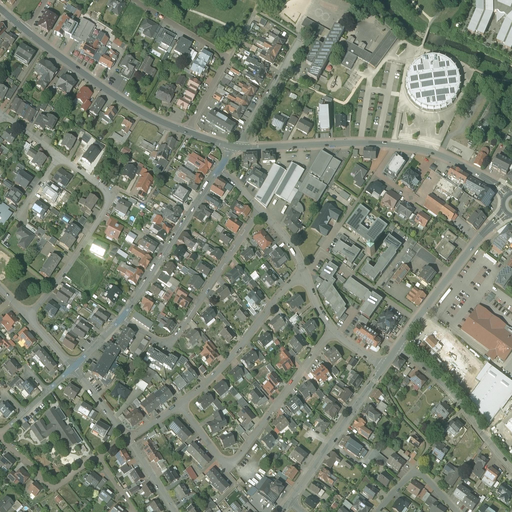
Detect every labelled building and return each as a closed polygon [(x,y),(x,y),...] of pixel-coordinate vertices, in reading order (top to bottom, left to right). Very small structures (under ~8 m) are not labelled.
[(124,5),(115,0),(113,0),(113,1),(110,5),(110,6),(115,9),(113,13),(118,16),(124,5)] [(511,3),(506,1),(503,0),(476,0),(477,3),(476,3),(476,7),(477,7),(477,12),(473,21),(472,21),(471,25),(468,32),(474,35),(475,33),(484,37),(493,15),(497,15),(497,16),(497,20),(499,21),(502,19),(503,18),(506,20),(497,42),(505,46),(504,48),(511,51),(511,47),(511,3)] [(82,12),(77,9),(73,17),(78,20),(82,12)] [(56,20),(46,14),(39,26),(39,27),(41,29),(48,34),(56,20)] [(66,20),(63,19),(54,34),(62,39),(64,35),(71,24),(66,21),(66,20)] [(94,27),(82,20),(77,27),(71,39),(79,44),(81,41),(83,42),(85,38),(90,41),(90,40),(95,43),(95,42),(98,37),(99,37),(99,36),(100,34),(92,30),(94,27)] [(157,27),(145,20),(141,28),(145,30),(143,34),(143,35),(151,39),(154,33),(157,27)] [(331,34),(322,29),(307,20),(303,27),(327,41),(324,47),(317,44),(307,61),(308,61),(307,64),(313,67),(308,76),(317,81),(322,71),(336,46),(348,52),(341,65),(350,71),(358,58),(369,64),(375,69),(399,38),(390,31),(372,55),(364,51),(366,46),(361,43),(358,48),(353,45),(355,40),(350,37),(347,41),(341,38),(344,31),(335,26),(331,34)] [(77,27),(71,24),(64,35),(71,39),(77,27)] [(174,36),(163,30),(159,37),(165,40),(162,45),(161,44),(158,49),(166,53),(169,47),(173,41),(171,40),(174,36)] [(280,33),(275,30),(273,34),(271,33),(269,36),(275,40),(274,43),(282,47),(286,42),(278,37),(280,33)] [(17,39),(9,34),(4,41),(6,42),(10,45),(12,46),(17,39)] [(90,41),(85,38),(83,42),(81,41),(79,44),(75,51),(81,54),(81,55),(82,55),(83,54),(92,60),(97,50),(100,45),(95,42),(95,43),(90,40),(90,41)] [(104,38),(103,39),(103,40),(100,45),(104,47),(108,40),(104,38)] [(127,46),(115,39),(113,43),(125,51),(127,46)] [(187,45),(180,41),(175,51),(179,53),(178,55),(187,60),(187,58),(189,56),(186,55),(189,50),(185,48),(187,45)] [(282,47),(274,43),(272,47),(271,48),(279,53),(282,47)] [(35,54),(22,45),(14,57),(15,57),(19,59),(18,60),(19,60),(19,59),(24,62),(23,63),(24,63),(24,62),(28,65),(28,66),(35,54)] [(279,53),(271,48),(270,50),(267,54),(276,59),(279,53)] [(202,51),(197,61),(196,63),(194,62),(189,71),(189,72),(191,73),(195,75),(197,76),(203,79),(208,70),(204,68),(206,66),(207,66),(212,57),(205,53),(202,52),(202,51)] [(267,54),(263,52),(259,58),(272,65),(276,59),(267,54)] [(103,57),(103,56),(99,64),(110,70),(114,62),(112,62),(116,56),(111,53),(108,59),(103,57)] [(439,57),(433,57),(433,55),(433,57),(427,58),(426,56),(426,58),(421,60),(420,59),(420,60),(415,64),(414,63),(415,64),(411,69),(410,68),(411,69),(408,74),(407,74),(408,75),(407,81),(405,80),(405,81),(407,81),(407,87),(405,87),(405,88),(407,87),(409,93),(407,94),(409,93),(412,99),(410,100),(411,100),(412,99),(416,104),(415,105),(416,104),(421,107),(421,109),(422,107),(427,109),(427,111),(428,109),(434,110),(434,112),(434,110),(440,109),(441,111),(440,109),(446,107),(447,108),(446,107),(451,103),(452,104),(453,104),(452,103),(456,98),(457,99),(456,98),(458,92),(460,93),(459,92),(460,86),(461,86),(460,86),(460,80),(461,80),(461,79),(460,79),(458,74),(460,73),(459,73),(458,73),(455,68),(456,67),(455,68),(451,63),(452,62),(451,63),(445,60),(446,58),(445,59),(439,57),(440,56),(439,56),(439,57)] [(134,61),(126,57),(120,67),(125,69),(121,76),(128,81),(133,73),(132,73),(134,70),(134,68),(131,66),(134,61)] [(152,62),(147,59),(140,71),(148,76),(147,78),(151,80),(156,72),(149,68),(152,62)] [(268,67),(263,64),(262,64),(262,65),(261,66),(257,64),(258,63),(253,60),(250,65),(255,68),(265,74),(267,74),(268,71),(267,71),(269,68),(268,68),(268,67)] [(45,64),(42,62),(34,73),(37,75),(40,78),(40,77),(42,79),(36,87),(43,92),(46,88),(57,72),(52,69),(53,69),(50,67),(48,66),(48,65),(46,64),(45,64)] [(17,67),(11,77),(16,80),(22,71),(17,67)] [(265,74),(255,68),(253,70),(254,71),(257,72),(257,71),(258,72),(256,76),(263,81),(266,76),(264,75),(265,74)] [(57,72),(46,88),(54,93),(55,91),(56,92),(57,90),(58,90),(56,88),(61,81),(56,78),(59,74),(57,72)] [(256,76),(249,72),(246,77),(253,81),(256,76)] [(263,81),(256,76),(253,81),(252,82),(258,86),(259,84),(260,84),(260,85),(263,81)] [(66,78),(63,77),(61,81),(56,88),(58,90),(57,90),(65,96),(66,95),(68,97),(76,85),(73,84),(74,83),(71,81),(69,80),(66,78)] [(186,81),(180,77),(176,85),(182,88),(186,81)] [(193,82),(191,80),(187,87),(189,89),(182,101),(180,100),(176,107),(186,112),(189,105),(190,105),(191,103),(192,104),(196,95),(196,94),(197,93),(196,92),(200,85),(193,82)] [(258,90),(251,86),(248,90),(247,89),(248,88),(245,87),(245,85),(241,83),(239,87),(243,89),(254,96),(258,90)] [(14,86),(11,90),(8,89),(7,91),(14,94),(18,88),(14,86)] [(170,86),(167,93),(160,89),(156,98),(161,101),(161,100),(169,104),(173,96),(171,95),(175,89),(170,86)] [(83,89),(76,99),(84,105),(86,102),(91,95),(83,89)] [(14,94),(7,91),(4,98),(10,101),(14,94)] [(254,96),(247,92),(246,94),(244,97),(251,101),(254,96)] [(251,101),(244,97),(243,99),(241,102),(248,106),(251,101)] [(16,100),(11,111),(16,114),(21,104),(22,103),(16,100)] [(98,100),(89,113),(92,115),(91,117),(95,119),(100,112),(105,104),(98,100)] [(492,101),(476,127),(485,132),(500,106),(496,104),(495,103),(492,101)] [(44,102),(41,107),(40,110),(44,112),(48,105),(44,102)] [(86,102),(84,105),(81,110),(86,113),(91,105),(86,102)] [(248,106),(241,102),(241,103),(240,104),(238,107),(245,111),(248,106)] [(238,108),(228,103),(227,106),(231,109),(236,112),(238,108)] [(30,109),(21,104),(16,114),(19,115),(18,116),(24,119),(29,109),(30,109)] [(245,111),(238,107),(238,108),(236,112),(242,116),(245,111)] [(116,113),(110,108),(105,115),(104,116),(110,121),(116,113)] [(310,111),(305,108),(302,113),(307,116),(310,111)] [(328,108),(319,109),(319,116),(319,125),(320,125),(320,132),(330,131),(329,122),(330,122),(329,117),(328,108)] [(29,109),(24,119),(23,120),(29,123),(35,112),(29,109)] [(226,117),(213,110),(212,112),(225,120),(226,117)] [(212,112),(208,120),(212,127),(216,130),(215,132),(217,133),(218,131),(222,133),(233,131),(234,130),(235,130),(236,127),(236,126),(229,122),(231,120),(226,117),(225,120),(212,112)] [(236,112),(235,113),(235,114),(232,118),(239,122),(242,116),(236,112)] [(335,117),(335,129),(346,129),(346,123),(350,122),(351,115),(344,115),(344,117),(335,117)] [(46,120),(40,117),(35,125),(37,126),(36,128),(43,131),(45,128),(49,130),(51,128),(52,129),(57,121),(47,117),(46,120)] [(287,123),(276,117),(272,126),(276,128),(276,127),(282,130),(282,131),(287,123)] [(133,124),(126,119),(122,126),(124,127),(126,129),(129,131),(133,124)] [(312,127),(301,121),(297,129),(308,135),(312,127)] [(146,131),(138,127),(133,136),(131,139),(136,142),(137,140),(139,141),(139,139),(141,140),(146,131)] [(14,135),(8,130),(2,138),(7,142),(8,141),(12,144),(17,137),(15,135),(14,135)] [(119,136),(114,133),(111,138),(120,143),(122,139),(119,137),(119,136)] [(75,140),(67,136),(61,147),(70,151),(75,140)] [(122,139),(120,143),(124,146),(128,139),(124,136),(122,139)] [(164,148),(160,147),(158,154),(156,158),(157,158),(161,160),(166,161),(168,155),(167,154),(168,150),(172,151),(175,142),(168,139),(164,148)] [(148,144),(143,141),(140,147),(151,154),(153,152),(155,148),(148,144)] [(25,143),(21,149),(27,153),(31,147),(25,143)] [(9,151),(2,146),(0,148),(0,150),(2,152),(2,153),(6,156),(9,151)] [(91,147),(82,160),(90,165),(99,153),(91,147)] [(131,151),(125,148),(121,153),(127,157),(131,151)] [(38,155),(30,150),(27,155),(35,160),(38,155)] [(376,150),(365,150),(364,159),(375,160),(376,150)] [(483,150),(482,151),(480,154),(480,153),(474,165),(482,169),(487,158),(487,157),(488,155),(488,153),(487,151),(485,150),(483,150)] [(158,154),(153,152),(151,154),(149,157),(156,160),(157,158),(156,158),(158,154)] [(341,163),(321,152),(298,192),(318,203),(341,163)] [(199,156),(194,153),(190,158),(201,165),(203,162),(197,158),(199,156)] [(46,159),(39,154),(38,155),(35,160),(31,165),(36,168),(37,167),(39,169),(46,159)] [(273,154),(263,154),(263,163),(275,163),(275,158),(273,158),(273,154)] [(396,156),(387,170),(395,176),(405,162),(396,156)] [(511,163),(498,157),(492,168),(498,171),(500,173),(501,172),(506,175),(509,170),(511,164),(511,163)] [(201,165),(190,158),(187,162),(194,167),(194,166),(199,168),(200,169),(202,166),(201,165)] [(166,161),(161,160),(157,165),(161,168),(162,168),(166,161)] [(213,165),(206,160),(204,163),(203,162),(201,165),(208,170),(209,170),(213,165)] [(166,161),(162,168),(161,168),(160,168),(158,171),(162,174),(169,163),(166,161)] [(274,165),(266,178),(259,190),(254,198),(266,209),(274,195),(291,204),(294,199),(297,194),(293,192),(305,171),(291,164),(286,172),(274,165)] [(13,173),(19,177),(22,173),(25,169),(19,165),(13,173)] [(368,172),(358,165),(353,172),(356,174),(355,176),(356,176),(357,174),(358,175),(354,181),(357,183),(359,185),(361,181),(368,172)] [(208,170),(202,166),(200,169),(198,172),(204,176),(205,176),(206,175),(206,174),(208,170)] [(136,171),(128,167),(123,176),(131,181),(136,171)] [(469,178),(452,168),(446,180),(457,188),(462,191),(464,187),(469,178)] [(188,175),(179,169),(177,172),(186,178),(188,175)] [(72,178),(60,170),(54,179),(59,183),(62,185),(63,183),(66,186),(72,178)] [(259,190),(266,178),(257,172),(254,170),(246,182),(259,190)] [(186,178),(177,172),(175,175),(178,177),(178,178),(184,182),(186,178)] [(418,178),(409,172),(401,183),(411,190),(414,186),(415,185),(414,184),(415,181),(418,178)] [(19,177),(15,183),(25,190),(32,180),(22,173),(19,177)] [(145,176),(143,175),(142,177),(140,182),(149,187),(151,183),(150,182),(152,180),(145,176)] [(202,180),(196,176),(193,180),(192,182),(198,186),(202,180)] [(446,180),(443,178),(437,186),(445,192),(451,197),(451,196),(452,197),(457,188),(446,180)] [(487,187),(469,178),(464,187),(479,195),(479,196),(480,197),(486,189),(487,187)] [(233,188),(218,179),(213,186),(222,192),(222,191),(224,189),(230,193),(233,188)] [(13,186),(6,181),(3,185),(10,190),(13,186)] [(149,187),(140,182),(136,188),(140,191),(146,193),(149,187)] [(198,186),(192,182),(191,184),(188,188),(195,192),(199,186),(198,186)] [(385,189),(376,183),(374,187),(371,191),(374,193),(380,197),(382,198),(386,193),(384,191),(385,189)] [(60,192),(50,185),(43,195),(54,202),(60,192)] [(371,185),(366,192),(371,196),(374,193),(371,191),(374,187),(371,185)] [(222,192),(213,186),(210,191),(221,198),(224,193),(222,191),(222,192)] [(177,193),(169,188),(166,193),(174,198),(175,197),(177,193)] [(452,197),(457,200),(458,200),(463,193),(462,191),(457,188),(452,197)] [(480,197),(478,199),(474,196),(472,199),(487,209),(491,203),(490,202),(493,197),(493,194),(486,189),(480,197)] [(22,196),(13,190),(6,200),(15,206),(22,196)] [(193,195),(186,191),(184,195),(182,197),(189,201),(193,195)] [(342,191),(339,196),(347,201),(350,197),(342,191)] [(384,201),(383,202),(385,204),(385,205),(387,207),(395,196),(396,197),(397,197),(390,192),(389,194),(388,195),(384,200),(384,201)] [(71,196),(66,193),(63,198),(68,201),(71,196)] [(90,195),(86,202),(81,199),(78,204),(84,207),(83,208),(84,208),(87,210),(90,212),(91,212),(98,201),(90,195)] [(446,206),(431,195),(426,203),(440,213),(446,206)] [(396,197),(395,196),(387,207),(390,208),(391,208),(393,209),(395,207),(399,201),(400,199),(397,197),(396,197)] [(189,201),(182,197),(181,199),(178,203),(185,207),(189,201)] [(216,203),(207,197),(202,205),(209,209),(211,207),(217,210),(220,205),(216,203)] [(291,204),(287,212),(290,214),(292,211),(294,212),(298,204),(300,202),(294,199),(291,204)] [(130,207),(120,201),(115,211),(116,210),(125,215),(125,216),(130,207)] [(48,210),(37,203),(32,211),(38,215),(38,214),(42,217),(42,218),(48,210)] [(440,213),(426,203),(424,206),(437,216),(440,213)] [(298,204),(294,212),(300,215),(300,214),(300,213),(303,213),(303,212),(303,211),(303,209),(302,208),(302,207),(301,206),(300,205),(299,204),(298,204)] [(341,214),(326,205),(311,229),(322,236),(326,238),(330,230),(326,227),(331,219),(337,222),(341,214)] [(397,209),(395,213),(398,215),(399,213),(403,208),(400,205),(397,209)] [(414,211),(405,205),(403,208),(399,213),(408,219),(414,211)] [(12,215),(0,206),(0,218),(2,220),(0,222),(0,224),(3,226),(12,215)] [(457,214),(446,206),(440,213),(451,221),(457,214)] [(200,207),(194,216),(193,218),(201,223),(202,221),(205,216),(208,219),(212,214),(200,207)] [(241,211),(239,213),(246,218),(250,211),(244,207),(243,207),(241,211)] [(369,244),(370,243),(373,246),(388,227),(378,220),(369,233),(360,226),(369,214),(360,207),(346,226),(350,228),(349,230),(369,244)] [(173,212),(171,214),(178,218),(180,214),(181,214),(182,213),(182,212),(175,208),(173,212)] [(59,214),(53,209),(50,212),(57,217),(59,214)] [(487,217),(477,209),(467,222),(476,229),(487,217)] [(161,210),(157,217),(163,221),(166,216),(163,214),(165,212),(161,210)] [(290,214),(285,223),(288,225),(287,226),(295,235),(300,231),(295,225),(300,215),(294,212),(292,211),(290,214)] [(220,216),(214,212),(211,217),(217,221),(220,216)] [(237,218),(230,213),(227,217),(231,219),(234,221),(237,218)] [(178,218),(171,214),(170,217),(167,220),(174,224),(178,219),(178,218)] [(430,220),(421,214),(418,218),(416,222),(417,223),(425,228),(430,220)] [(71,218),(66,215),(62,221),(67,224),(71,218)] [(414,216),(409,223),(414,226),(417,223),(416,222),(418,218),(414,216)] [(87,221),(82,217),(78,223),(83,227),(87,221)] [(163,221),(157,217),(153,223),(155,225),(157,223),(160,225),(163,221)] [(234,221),(231,219),(226,227),(236,233),(241,226),(234,221)] [(116,225),(112,223),(110,227),(108,230),(107,230),(105,234),(117,240),(122,229),(116,225)] [(71,225),(65,234),(66,235),(74,241),(74,240),(80,232),(71,225)] [(171,229),(164,225),(162,229),(161,231),(167,235),(168,235),(171,229)] [(511,229),(508,227),(500,236),(500,237),(508,243),(511,237),(511,229)] [(34,237),(21,228),(17,234),(23,238),(18,245),(25,250),(34,237)] [(44,236),(37,231),(35,235),(41,239),(42,238),(44,236)] [(167,235),(161,231),(159,233),(157,237),(163,241),(167,235)] [(457,239),(448,231),(445,235),(449,238),(448,240),(453,244),(457,239)] [(267,237),(262,232),(253,239),(258,245),(267,237)] [(137,238),(129,233),(125,240),(132,245),(137,238)] [(190,238),(183,233),(178,241),(192,250),(195,245),(195,244),(188,240),(190,238)] [(232,239),(224,234),(219,240),(223,243),(227,246),(228,246),(232,239)] [(66,235),(64,239),(64,238),(59,244),(68,251),(75,241),(74,240),(74,241),(66,235)] [(348,239),(342,235),(339,240),(345,244),(348,239)] [(511,237),(508,243),(500,237),(500,236),(497,240),(496,240),(495,240),(494,241),(494,242),(495,242),(493,245),(504,253),(505,252),(511,256),(511,254),(511,237)] [(52,237),(48,243),(53,246),(57,241),(52,237)] [(272,243),(267,237),(258,245),(263,250),(263,251),(267,248),(272,243)] [(396,255),(402,247),(389,237),(383,245),(387,247),(390,249),(385,256),(384,255),(381,259),(389,265),(397,256),(396,255)] [(41,239),(34,249),(39,253),(47,242),(42,238),(41,239)] [(445,238),(438,247),(440,248),(437,253),(445,259),(451,252),(448,250),(453,244),(448,240),(445,238)] [(153,244),(144,239),(142,241),(138,249),(143,252),(144,249),(148,251),(152,244),(153,244)] [(202,243),(198,240),(195,244),(195,245),(202,250),(205,245),(202,243)] [(102,246),(94,242),(89,252),(95,255),(95,254),(103,257),(102,259),(103,259),(106,253),(105,253),(107,248),(102,246)] [(348,263),(352,265),(360,252),(353,247),(351,250),(339,242),(332,252),(336,255),(338,253),(349,261),(348,263)] [(159,248),(152,244),(148,251),(147,252),(154,256),(159,248)] [(119,249),(113,246),(110,252),(116,255),(117,254),(119,249)] [(138,249),(135,247),(134,249),(144,256),(146,254),(143,252),(138,249)] [(222,255),(214,250),(209,247),(207,251),(208,252),(211,254),(210,257),(217,262),(222,255)] [(185,253),(178,248),(172,257),(181,263),(184,259),(183,259),(182,258),(185,253)] [(144,256),(134,249),(131,253),(142,260),(144,256)] [(249,249),(240,257),(246,263),(245,262),(248,259),(249,260),(254,256),(252,253),(249,249)] [(282,254),(278,249),(271,255),(277,262),(274,264),(278,269),(288,260),(282,253),(282,254)] [(371,249),(367,253),(371,257),(375,253),(371,249)] [(126,260),(117,254),(116,255),(114,258),(122,263),(123,263),(126,260)] [(60,261),(52,255),(40,274),(48,279),(60,261)] [(151,260),(144,256),(142,260),(138,265),(145,270),(151,260)] [(122,263),(114,258),(112,262),(120,268),(122,263)] [(410,262),(406,258),(402,262),(407,266),(410,262)] [(382,275),(389,265),(381,259),(378,263),(379,264),(374,271),(367,265),(361,273),(365,276),(374,282),(381,274),(382,275)] [(131,269),(125,266),(126,265),(123,263),(122,263),(120,268),(132,275),(134,273),(130,270),(131,269)] [(175,268),(168,263),(162,273),(169,278),(175,268)] [(212,269),(203,263),(198,271),(207,277),(212,269)] [(323,286),(319,291),(322,293),(320,295),(325,298),(324,299),(327,300),(325,302),(330,305),(329,306),(332,308),(331,309),(335,312),(334,313),(337,315),(336,317),(340,320),(344,323),(348,317),(344,314),(347,311),(344,309),(346,307),(333,287),(336,282),(333,280),(333,279),(337,273),(336,272),(338,269),(330,264),(328,266),(326,265),(320,273),(322,274),(320,277),(329,283),(328,285),(318,278),(316,281),(323,286)] [(403,266),(392,280),(399,285),(410,271),(403,266)] [(188,271),(183,267),(180,273),(185,276),(188,271)] [(237,267),(225,278),(232,286),(236,283),(235,282),(243,275),(237,267)] [(507,267),(502,274),(501,274),(499,277),(500,277),(495,284),(505,291),(511,280),(511,268),(511,270),(507,268),(507,267)] [(132,275),(120,268),(119,270),(118,270),(118,271),(128,278),(129,277),(131,278),(132,275)] [(436,274),(427,268),(419,279),(423,282),(424,280),(427,283),(430,281),(431,281),(436,274)] [(143,274),(136,269),(134,273),(132,275),(139,280),(143,274)] [(277,282),(269,272),(261,279),(264,284),(266,282),(270,287),(277,282)] [(169,278),(162,273),(158,280),(166,286),(171,279),(169,278)] [(139,280),(132,275),(131,278),(128,281),(130,283),(130,284),(131,285),(132,284),(135,286),(139,280)] [(252,280),(248,275),(244,279),(248,284),(249,283),(252,280)] [(339,275),(336,279),(343,284),(346,281),(339,275)] [(203,283),(194,277),(188,285),(197,291),(203,283)] [(370,320),(382,301),(350,279),(343,289),(366,305),(360,313),(370,320)] [(258,286),(252,280),(249,283),(254,290),(258,286)] [(162,290),(154,285),(150,291),(158,296),(162,290)] [(69,290),(64,287),(61,292),(69,299),(70,299),(73,294),(74,294),(69,290)] [(79,293),(71,287),(69,290),(74,294),(73,294),(77,297),(79,293)] [(109,287),(102,298),(110,303),(113,305),(120,294),(117,292),(109,287)] [(230,295),(223,287),(216,293),(222,301),(230,295)] [(414,289),(407,298),(408,299),(412,302),(420,293),(415,289),(414,289)] [(188,295),(180,290),(177,295),(181,298),(182,296),(186,298),(188,295)] [(255,290),(247,297),(251,301),(252,301),(256,306),(263,300),(255,290)] [(168,291),(162,299),(167,302),(173,294),(168,291)] [(61,292),(60,292),(56,297),(61,301),(66,304),(69,299),(61,292)] [(420,293),(412,302),(419,307),(426,297),(423,295),(423,294),(421,293),(420,293)] [(234,294),(231,297),(235,302),(236,301),(239,299),(234,294)] [(304,303),(297,295),(286,304),(292,311),(297,307),(298,308),(304,303)] [(186,298),(182,296),(181,298),(177,304),(180,306),(179,306),(182,309),(183,308),(185,310),(191,302),(186,298)] [(155,303),(146,297),(142,304),(145,307),(150,310),(151,309),(151,310),(151,309),(155,303)] [(45,311),(49,314),(48,316),(50,318),(50,317),(52,319),(53,317),(54,317),(59,308),(57,307),(51,302),(45,311)] [(248,309),(242,302),(239,305),(245,311),(248,309)] [(66,308),(59,303),(57,307),(59,308),(64,312),(66,308)] [(106,311),(98,306),(95,309),(99,311),(104,314),(106,311)] [(209,309),(200,317),(206,325),(215,317),(209,309)] [(506,326),(486,311),(483,312),(481,314),(480,313),(481,312),(477,309),(476,310),(461,330),(474,338),(473,339),(492,352),(488,357),(493,361),(496,356),(505,362),(511,351),(511,336),(503,330),(506,326)] [(249,318),(242,310),(235,315),(242,324),(249,318)] [(104,314),(99,311),(96,316),(95,316),(104,322),(105,323),(109,317),(104,314)] [(153,324),(136,312),(132,318),(149,329),(153,324)] [(225,319),(220,313),(216,316),(222,322),(225,319)] [(397,325),(400,321),(388,313),(386,315),(384,314),(379,321),(380,322),(378,324),(374,321),(369,328),(375,332),(377,329),(388,337),(392,331),(394,332),(397,327),(395,326),(397,325)] [(3,320),(3,321),(4,322),(1,325),(7,331),(17,322),(10,314),(3,320)] [(296,315),(290,320),(292,323),(298,317),(296,315)] [(104,322),(95,316),(96,316),(95,316),(91,321),(96,325),(101,328),(104,322)] [(162,319),(159,317),(157,321),(164,326),(167,323),(162,320),(162,319)] [(279,317),(269,325),(275,333),(285,325),(282,321),(279,317)] [(290,320),(287,317),(282,321),(285,325),(289,330),(294,326),(292,323),(290,320)] [(301,320),(298,317),(292,323),(294,326),(301,320)] [(175,325),(168,321),(167,323),(164,326),(163,329),(170,333),(175,325)] [(312,321),(302,329),(308,336),(318,328),(312,321)] [(86,326),(81,322),(77,327),(77,328),(86,334),(87,334),(91,329),(86,326)] [(503,330),(511,336),(511,329),(510,328),(510,329),(506,326),(503,330)] [(77,327),(73,332),(73,333),(78,336),(83,339),(86,334),(77,328),(77,327)] [(364,330),(360,327),(354,335),(364,341),(363,342),(366,344),(366,343),(372,347),(376,350),(378,347),(382,342),(377,339),(378,338),(376,337),(372,335),(372,334),(370,333),(364,329),(364,330)] [(18,334),(21,337),(26,332),(27,332),(24,328),(18,334)] [(236,338),(227,328),(218,335),(218,336),(220,334),(225,340),(224,340),(228,344),(232,340),(231,339),(234,337),(236,339),(236,338)] [(297,329),(293,332),(298,337),(299,336),(302,334),(297,329)] [(134,336),(125,330),(114,348),(120,351),(123,354),(129,345),(128,345),(131,341),(134,336)] [(194,331),(185,339),(192,346),(200,339),(194,331)] [(21,337),(19,339),(28,349),(35,343),(26,332),(21,337)] [(69,334),(68,333),(65,339),(66,339),(67,338),(73,343),(76,338),(69,334)] [(277,340),(271,333),(268,336),(272,341),(273,343),(277,340)] [(266,334),(257,341),(263,348),(272,341),(268,336),(266,334)] [(298,337),(290,344),(299,354),(308,347),(299,336),(298,337)] [(73,343),(67,338),(66,339),(63,344),(66,346),(66,347),(68,349),(69,348),(72,351),(76,345),(73,343)] [(143,339),(131,358),(136,362),(148,343),(143,339)] [(8,343),(5,340),(2,342),(3,344),(3,345),(7,349),(10,346),(8,343)] [(208,341),(206,343),(204,345),(207,349),(209,347),(211,349),(214,347),(208,341)] [(38,345),(31,351),(32,350),(34,352),(33,353),(33,354),(40,348),(38,345)] [(120,351),(110,346),(104,355),(114,361),(120,351)] [(40,348),(33,354),(35,356),(42,350),(40,348)] [(217,358),(209,348),(201,355),(210,364),(217,358)] [(169,360),(151,349),(146,356),(149,358),(148,360),(161,368),(162,366),(169,370),(171,366),(173,367),(177,362),(170,358),(169,360)] [(341,358),(334,349),(324,357),(332,366),(341,358)] [(35,356),(36,356),(41,361),(47,356),(42,350),(35,356)] [(297,356),(292,350),(289,353),(292,357),(293,359),(297,356)] [(289,353),(287,351),(281,356),(285,361),(287,359),(288,360),(292,357),(289,353)] [(252,352),(241,361),(242,361),(244,364),(247,368),(248,368),(250,370),(254,366),(252,364),(257,359),(258,359),(252,352)] [(265,359),(259,353),(256,355),(262,362),(265,359)] [(114,361),(104,355),(99,365),(110,372),(114,364),(115,362),(114,361)] [(47,356),(41,361),(45,367),(52,361),(47,356)] [(406,363),(398,358),(392,366),(400,372),(406,363)] [(285,361),(281,365),(280,363),(276,366),(280,369),(282,368),(286,372),(293,366),(288,360),(287,359),(285,361)] [(11,363),(6,367),(9,371),(10,371),(14,375),(13,375),(13,376),(20,369),(13,361),(11,363)] [(52,361),(45,367),(50,372),(49,373),(50,373),(52,371),(56,367),(52,361)] [(121,368),(114,364),(110,372),(116,376),(121,368)] [(131,364),(126,372),(130,375),(136,366),(131,364)] [(110,372),(99,365),(93,375),(102,380),(104,381),(110,372)] [(275,372),(269,365),(266,368),(272,375),(273,374),(275,372)] [(487,365),(476,380),(480,384),(486,376),(511,394),(511,383),(501,375),(487,365)] [(324,370),(321,366),(321,367),(317,370),(318,371),(317,372),(316,371),(311,375),(314,378),(319,385),(322,382),(323,383),(328,380),(327,379),(330,376),(325,370),(325,369),(324,370)] [(248,374),(243,367),(239,371),(244,376),(243,376),(244,377),(248,374)] [(234,371),(228,376),(228,375),(234,383),(243,376),(244,376),(239,371),(237,368),(233,371),(234,371)] [(339,373),(334,368),(330,371),(335,377),(339,373)] [(407,368),(403,375),(407,377),(411,371),(407,368)] [(147,369),(140,381),(148,386),(153,379),(156,374),(147,369)] [(190,370),(189,371),(181,378),(181,379),(187,386),(196,378),(190,370)] [(162,381),(156,374),(153,379),(156,383),(158,381),(160,383),(162,381)] [(281,383),(273,374),(272,375),(267,379),(270,383),(272,385),(271,386),(274,390),(276,388),(281,383)] [(427,382),(417,374),(411,381),(420,389),(427,382)] [(17,376),(7,386),(11,389),(15,385),(20,380),(17,376)] [(356,377),(355,376),(354,377),(349,385),(357,390),(359,386),(362,381),(356,377)] [(488,426),(511,394),(486,376),(481,382),(480,384),(469,399),(488,426)] [(181,379),(176,383),(175,383),(172,386),(178,394),(187,386),(181,379)] [(20,380),(15,385),(19,389),(24,384),(20,380)] [(37,389),(30,380),(22,386),(30,395),(37,389)] [(148,386),(140,381),(135,387),(144,392),(148,386)] [(222,382),(213,389),(220,397),(228,390),(222,382)] [(256,382),(252,385),(255,389),(256,388),(259,391),(262,389),(256,382)] [(272,385),(270,383),(269,384),(267,384),(267,385),(264,387),(270,395),(275,391),(275,390),(276,389),(276,388),(274,390),(271,386),(272,385)] [(309,383),(303,388),(299,392),(299,391),(306,400),(309,397),(311,398),(310,397),(315,392),(313,389),(309,383)] [(129,393),(118,385),(111,396),(115,399),(118,396),(125,400),(129,393)] [(343,389),(338,385),(336,388),(334,387),(332,389),(341,395),(345,390),(343,389)] [(79,392),(69,386),(63,394),(67,397),(68,396),(74,400),(79,392)] [(440,395),(433,387),(422,397),(426,400),(429,397),(432,400),(434,402),(435,400),(440,395)] [(164,388),(158,393),(166,402),(172,397),(164,388)] [(238,394),(233,388),(229,391),(235,397),(238,394)] [(378,388),(376,390),(370,399),(379,405),(381,402),(378,400),(382,394),(379,392),(380,391),(378,388)] [(256,390),(250,395),(253,400),(251,401),(255,406),(256,405),(259,408),(262,405),(262,406),(268,401),(264,397),(263,398),(256,390)] [(319,390),(315,394),(320,400),(321,401),(325,396),(319,390)] [(341,395),(338,399),(346,404),(352,395),(345,390),(341,395)] [(166,402),(158,393),(153,397),(160,406),(161,407),(166,402)] [(214,402),(207,394),(198,402),(204,410),(214,402)] [(154,410),(160,406),(153,397),(152,396),(147,401),(154,410)] [(329,396),(325,402),(329,405),(330,403),(334,405),(336,402),(329,396)] [(242,398),(236,403),(243,411),(245,409),(248,406),(242,398)] [(136,399),(133,403),(138,409),(140,407),(142,405),(136,399)] [(296,399),(291,404),(290,404),(287,407),(292,413),(298,408),(300,411),(299,409),(302,406),(296,399)] [(223,407),(217,400),(213,404),(218,410),(220,409),(223,407)] [(439,404),(435,400),(434,402),(432,400),(429,402),(435,408),(439,404)] [(154,410),(147,401),(142,405),(140,407),(148,416),(154,410)] [(388,407),(381,402),(379,405),(376,408),(383,414),(388,407)] [(14,411),(6,403),(4,405),(0,409),(0,410),(4,414),(3,415),(6,418),(14,411)] [(334,405),(330,403),(329,405),(324,412),(332,419),(339,409),(334,405)] [(435,408),(433,410),(435,413),(437,411),(442,406),(440,403),(435,408)] [(92,410),(83,404),(78,412),(87,417),(87,418),(92,410)] [(448,407),(444,404),(442,406),(437,411),(440,415),(440,414),(446,420),(452,413),(447,408),(448,407)] [(312,413),(306,406),(303,409),(309,417),(312,413)] [(365,409),(364,411),(362,414),(365,416),(370,419),(371,418),(374,420),(373,422),(377,424),(381,419),(379,418),(380,417),(374,413),(375,411),(368,406),(366,409),(365,409)] [(54,412),(53,409),(45,415),(52,425),(45,429),(43,425),(44,425),(42,421),(30,428),(40,443),(46,439),(45,439),(56,431),(68,450),(77,444),(71,436),(73,434),(71,430),(69,427),(66,429),(61,422),(54,412)] [(59,409),(54,412),(61,422),(66,419),(59,409)] [(243,411),(238,415),(243,422),(244,423),(247,426),(255,419),(251,415),(251,416),(245,409),(243,411)] [(136,411),(135,410),(135,411),(130,415),(137,423),(142,418),(136,411)] [(221,413),(213,417),(215,421),(214,423),(217,422),(217,421),(221,428),(226,426),(223,419),(224,418),(221,413)] [(137,423),(130,415),(125,419),(132,427),(137,423)] [(330,424),(319,417),(316,421),(320,423),(315,429),(322,434),(330,424)] [(287,424),(282,418),(274,425),(280,433),(287,426),(288,425),(287,424)] [(366,424),(359,419),(353,428),(360,433),(363,428),(366,424)] [(297,427),(292,420),(287,424),(288,425),(287,426),(292,432),(297,427)] [(455,420),(449,426),(457,434),(463,427),(455,420)] [(184,429),(176,421),(169,428),(177,436),(184,429)] [(214,423),(213,423),(208,425),(212,434),(221,430),(221,428),(217,421),(217,422),(214,423)] [(105,427),(98,423),(95,428),(96,428),(95,431),(99,433),(98,435),(104,438),(105,436),(109,430),(105,427)] [(165,427),(160,431),(163,436),(168,432),(165,427)] [(245,433),(240,427),(236,430),(241,436),(245,433)] [(363,428),(360,433),(359,434),(368,440),(372,435),(363,429),(364,428),(363,428)] [(81,442),(72,429),(71,430),(73,434),(71,436),(77,444),(77,445),(81,442)] [(184,429),(177,436),(182,441),(181,442),(183,444),(184,444),(191,437),(184,429)] [(154,431),(147,435),(149,439),(156,435),(154,431)] [(231,435),(224,438),(224,437),(219,439),(224,449),(235,444),(231,435)] [(275,442),(270,435),(261,442),(266,448),(269,445),(270,446),(275,442)] [(418,439),(415,436),(414,437),(409,443),(417,449),(422,443),(418,440),(418,439)] [(346,437),(340,446),(347,451),(353,442),(346,437)] [(151,441),(145,445),(147,448),(144,450),(148,456),(155,451),(153,449),(155,448),(154,446),(151,441)] [(437,441),(433,448),(436,450),(439,445),(444,449),(445,447),(437,441)] [(363,449),(353,442),(347,451),(357,458),(363,449)] [(183,444),(176,451),(179,454),(187,447),(184,444),(183,444)] [(210,462),(193,445),(186,452),(187,452),(190,455),(200,466),(200,465),(203,468),(203,469),(210,462)] [(444,449),(439,445),(436,450),(432,455),(442,462),(445,456),(446,455),(448,452),(445,449),(444,451),(443,450),(444,449)] [(308,457),(298,449),(291,457),(297,462),(301,465),(308,457)] [(363,449),(357,458),(359,459),(365,451),(363,449)] [(380,453),(375,449),(368,459),(373,463),(375,460),(379,454),(380,453)] [(124,451),(116,456),(118,460),(122,466),(126,464),(125,464),(130,460),(124,451)] [(155,451),(148,456),(151,462),(155,460),(157,463),(163,460),(158,453),(157,454),(155,452),(155,451)] [(331,453),(323,465),(330,469),(336,461),(338,458),(331,453)] [(389,462),(379,454),(375,460),(384,468),(387,464),(389,462)] [(389,462),(387,464),(388,464),(388,463),(392,467),(399,473),(405,464),(394,455),(389,462)] [(4,459),(0,463),(1,463),(6,468),(6,467),(9,469),(8,470),(15,463),(7,456),(4,459)] [(479,456),(474,463),(476,464),(477,465),(472,474),(477,478),(482,471),(481,470),(483,468),(483,469),(488,462),(480,457),(479,456)] [(164,462),(163,460),(157,463),(162,471),(168,466),(165,461),(164,462)] [(461,474),(448,465),(445,470),(450,474),(444,482),(452,487),(461,474)] [(197,479),(190,468),(185,471),(189,478),(193,483),(196,480),(197,479)] [(298,473),(291,468),(286,475),(285,476),(292,481),(298,473)] [(178,479),(172,469),(164,474),(170,484),(178,479)] [(500,475),(491,469),(485,477),(484,478),(486,479),(487,479),(490,481),(493,484),(495,481),(500,475)] [(26,474),(21,470),(16,475),(14,477),(15,478),(23,485),(29,478),(25,475),(26,474)] [(143,479),(137,470),(130,475),(136,484),(143,479)] [(213,470),(206,476),(210,481),(209,482),(212,485),(219,478),(220,477),(213,470)] [(331,475),(324,470),(318,478),(326,483),(327,482),(330,478),(331,475)] [(12,472),(7,478),(12,482),(15,478),(14,477),(16,475),(12,472)] [(393,480),(384,473),(378,481),(387,488),(393,480)] [(101,481),(93,474),(87,481),(91,484),(90,485),(95,489),(96,487),(101,481)] [(197,479),(196,480),(199,483),(205,478),(202,474),(197,479)] [(224,483),(220,479),(220,478),(219,478),(212,485),(212,486),(221,495),(229,488),(224,483)] [(493,484),(490,481),(487,479),(486,479),(484,478),(482,482),(490,488),(492,490),(497,482),(495,481),(493,484)] [(102,479),(101,481),(96,487),(100,490),(106,483),(102,479)] [(245,486),(240,479),(236,482),(242,489),(245,486)] [(267,480),(258,492),(266,497),(271,491),(274,485),(267,480)] [(31,481),(25,487),(28,490),(35,484),(31,481)] [(282,486),(277,482),(274,485),(271,491),(279,497),(285,489),(281,487),(282,486)] [(423,488),(414,482),(408,490),(413,495),(414,493),(418,496),(423,488)] [(42,490),(35,483),(35,484),(28,490),(28,491),(35,497),(42,490)] [(314,483),(310,490),(318,495),(323,488),(318,484),(317,485),(314,483)] [(511,495),(511,489),(504,484),(498,492),(503,496),(508,500),(511,495)] [(152,490),(149,486),(149,485),(142,490),(147,499),(155,494),(152,490)] [(183,485),(174,491),(180,500),(189,495),(183,485)] [(379,493),(369,485),(364,492),(370,497),(369,498),(372,501),(379,493)] [(137,487),(129,492),(131,496),(139,491),(137,487)] [(470,494),(461,487),(454,496),(464,503),(469,496),(470,494)] [(114,497),(105,489),(99,496),(104,501),(104,502),(107,505),(111,501),(114,497)] [(427,493),(422,500),(425,503),(424,504),(430,495),(427,493)] [(437,502),(430,496),(430,495),(424,504),(429,507),(433,501),(437,503),(437,502)] [(63,501),(58,496),(54,499),(59,505),(63,501)] [(469,496),(464,503),(463,505),(472,511),(479,503),(469,496)] [(6,497),(0,503),(0,511),(6,511),(11,507),(14,505),(14,504),(6,497)] [(311,497),(305,504),(310,507),(314,510),(319,503),(311,497)] [(266,500),(265,501),(259,498),(255,504),(257,506),(258,505),(261,507),(260,508),(260,509),(265,511),(268,511),(269,511),(270,511),(273,508),(272,508),(274,505),(266,500)] [(411,503),(404,498),(401,502),(406,505),(405,507),(407,509),(411,503)] [(216,506),(209,499),(205,503),(211,511),(216,506)] [(355,503),(351,499),(345,506),(349,510),(350,510),(355,503)] [(368,511),(372,508),(364,501),(364,502),(360,499),(356,505),(359,508),(362,510),(360,511),(368,511)] [(401,502),(399,500),(397,502),(394,505),(395,505),(393,509),(397,511),(401,511),(405,507),(406,505),(401,502)] [(17,501),(14,504),(14,505),(11,507),(16,511),(22,506),(17,501)] [(111,501),(107,505),(106,506),(110,510),(115,504),(111,501)] [(152,501),(144,506),(147,509),(150,507),(154,504),(152,501)] [(437,503),(433,501),(429,507),(432,509),(431,510),(434,511),(433,511),(445,511),(446,511),(441,507),(437,503)] [(154,504),(150,507),(153,511),(163,511),(164,511),(161,508),(160,508),(157,502),(154,504)]
